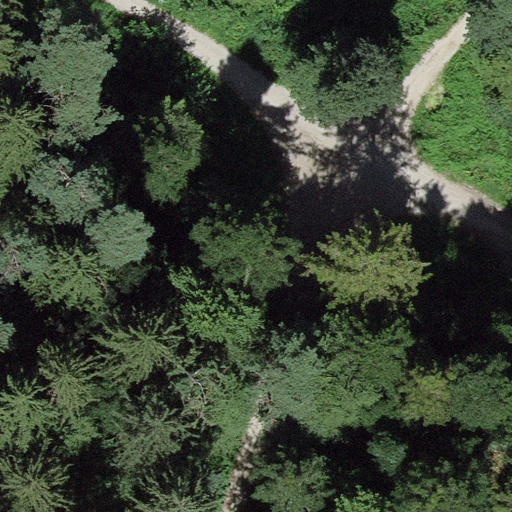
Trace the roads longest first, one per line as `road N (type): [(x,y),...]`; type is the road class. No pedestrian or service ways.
road 1 (track): [(508,0),(441,57),(262,511)]
road 2 (track): [(103,0),(395,165)]
road 3 (track): [(511,235),(395,165)]
